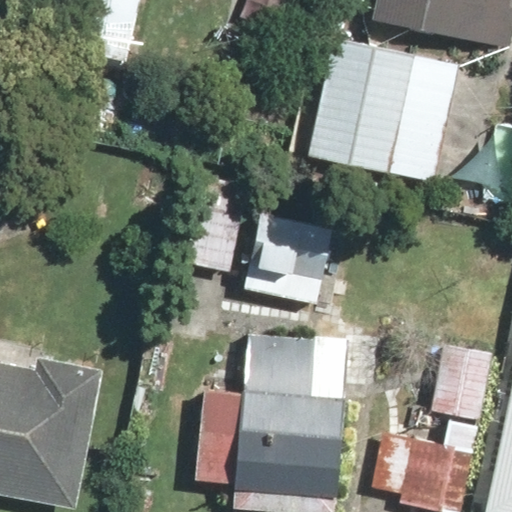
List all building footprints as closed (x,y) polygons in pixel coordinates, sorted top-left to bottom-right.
[(69,0),(61,54),(124,63),(133,0),(69,0)] [(511,0),(363,0),(360,21),(505,50),(511,6),(511,0)] [(448,57),(317,37),(298,158),(429,178),(448,57)] [(235,178),(182,170),(167,269),(220,277),(235,178)] [(316,221),(242,215),(236,296),(310,301),(316,221)] [(324,511),(332,335),(234,331),(230,435),(185,433),(183,480),(215,482),(214,509),(276,511),(324,511)] [(0,372),(0,492),(66,502),(86,369),(31,360),(28,377),(0,372)] [(511,360),(483,499),(511,504),(511,360)] [(461,511),(467,444),(394,438),(388,511),(461,511)]
